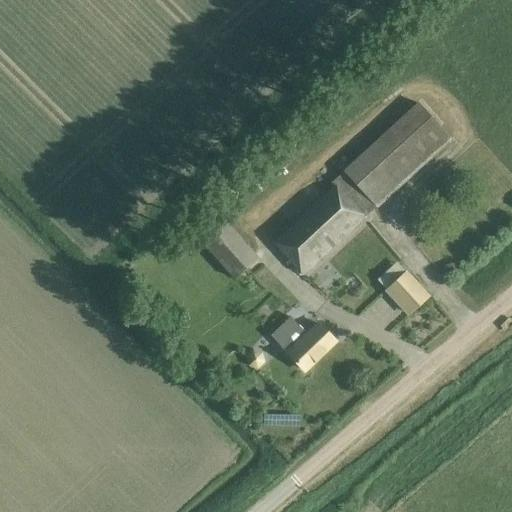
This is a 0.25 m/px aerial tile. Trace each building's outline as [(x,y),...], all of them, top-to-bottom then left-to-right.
[(303,275),(451,139),(418,104),(332,183),(336,187),(275,244),(303,275)] [(240,172),(222,189),(235,203),(254,187),(240,172)] [(235,279),(258,258),(220,216),(197,237),(235,279)] [(453,265),(444,268),(448,277),(456,274),(453,265)] [(407,273),(387,292),(409,317),(430,298),(407,273)] [(304,370),(336,340),(319,323),(306,335),(289,317),(270,335),(304,370)] [(253,352),(247,358),(249,367),(257,369),(264,362),(261,354),(253,352)] [(257,415),(257,428),(284,428),(284,415),(257,415)]
